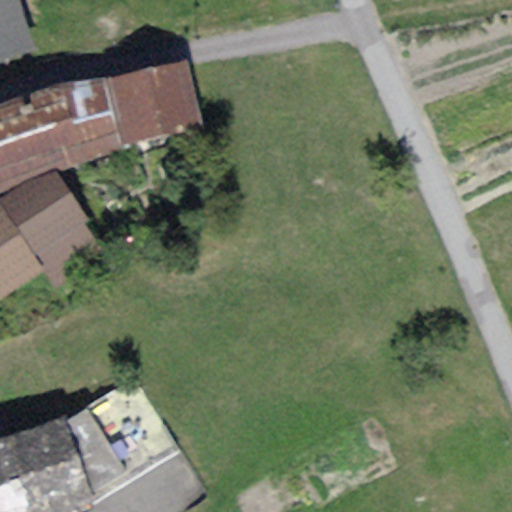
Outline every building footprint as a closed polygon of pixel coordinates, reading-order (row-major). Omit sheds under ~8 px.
[(14,0),(0,0),(0,65),(34,52),(14,0)] [(187,60),(107,80),(123,145),(204,125),(187,60)] [(101,82),(44,98),(63,164),(119,148),(101,82)] [(41,97),(0,110),(0,178),(60,159),(41,97)] [(48,169),(0,201),(0,298),(44,269),(56,288),(106,254),(48,169)] [(87,497),(175,442),(136,380),(63,426),(87,497)] [(76,511),(47,432),(0,447),(0,499),(5,511),(76,511)]
